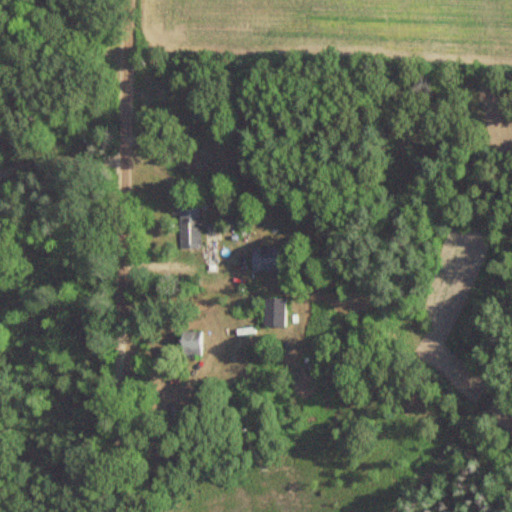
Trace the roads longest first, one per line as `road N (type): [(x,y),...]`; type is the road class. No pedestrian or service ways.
road 1 (residential): [(113,389),(124,0)]
road 2 (residential): [(113,389),(118,511)]
